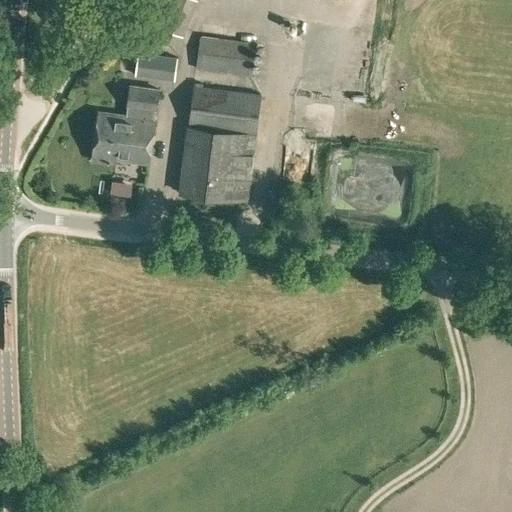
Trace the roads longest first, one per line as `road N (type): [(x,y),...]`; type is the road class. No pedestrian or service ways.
road 1 (unclassified): [(511,278),(3,215)]
road 2 (tertiary): [(17,511),(3,215)]
road 3 (tertiary): [(3,215),(16,0)]
road 4 (track): [(103,0),(6,150)]
